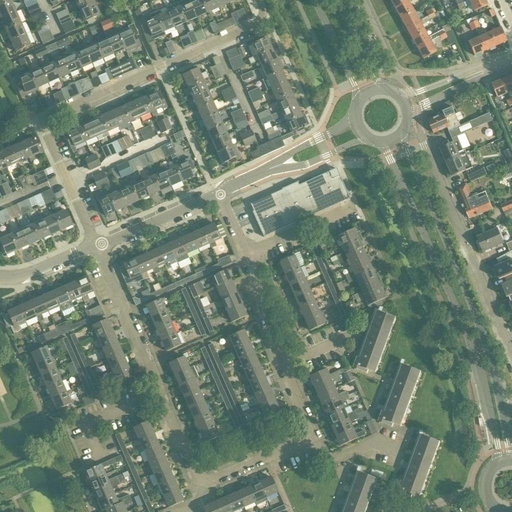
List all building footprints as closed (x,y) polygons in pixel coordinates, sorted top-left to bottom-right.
[(92,0),(74,0),(80,11),(95,4),(92,0)] [(187,0),(184,0),(176,4),(185,23),(196,18),(189,3),(187,0)] [(200,0),(187,0),(189,3),(196,18),(207,13),(202,1),(200,0)] [(213,0),(200,0),(202,1),(207,13),(218,9),(213,0)] [(213,0),(218,9),(229,4),(226,0),(213,0)] [(389,0),(395,9),(408,1),(406,0),(389,0)] [(487,6),(484,0),(470,0),(469,1),(473,12),(487,6)] [(395,9),(400,19),(413,12),(408,1),(395,9)] [(0,17),(1,19),(16,13),(11,2),(0,6),(0,17)] [(95,4),(80,11),(85,22),(100,16),(95,4)] [(176,4),(165,8),(167,13),(169,16),(174,28),(185,23),(176,4)] [(31,19),(42,14),(40,9),(29,14),(31,19)] [(58,20),(69,15),(67,10),(55,15),(58,20)] [(160,11),(155,13),(164,33),(174,28),(169,16),(167,13),(162,16),(160,11)] [(235,26),(241,23),(236,12),(231,15),(235,26)] [(400,19),(406,29),(419,22),(413,12),(400,19)] [(439,12),(434,15),(436,18),(435,18),(437,20),(442,17),(439,12)] [(16,13),(1,19),(6,30),(21,24),(16,13)] [(144,18),(138,20),(139,22),(144,33),(149,31),(153,41),(165,35),(164,33),(155,13),(149,15),(150,16),(152,20),(146,23),(144,19),(144,18)] [(42,14),(31,19),(34,25),(45,20),(42,14)] [(429,16),(428,17),(419,22),(406,29),(412,39),(425,32),(421,26),(435,18),(436,18),(434,15),(433,14),(429,16)] [(69,15),(58,20),(60,26),(72,21),(69,15)] [(111,19),(100,24),(104,32),(114,27),(111,19)] [(11,41),(26,34),(21,24),(6,30),(11,41)] [(141,47),(136,36),(138,35),(133,24),(128,27),(129,30),(118,35),(119,38),(124,50),(125,50),(126,52),(135,49),(135,50),(141,47)] [(447,25),(441,28),(442,30),(444,33),(449,31),(450,31),(448,25),(447,25)] [(216,27),(211,30),(214,36),(219,33),(216,27)] [(500,28),(489,33),(495,47),(506,42),(500,28)] [(412,39),(417,49),(445,34),(444,33),(442,30),(428,38),(425,32),(412,39)] [(41,41),(43,45),(53,40),(49,31),(38,36),(41,41)] [(189,40),(195,37),(192,32),(187,34),(189,40)] [(489,33),(479,38),(485,51),(495,47),(489,33)] [(26,34),(11,41),(16,53),(31,46),(26,34)] [(436,52),(433,46),(447,38),(445,34),(417,49),(423,59),(436,52)] [(110,49),(113,55),(124,50),(119,38),(118,35),(107,40),(110,49)] [(195,37),(189,40),(191,45),(197,43),(195,37)] [(69,44),(67,38),(56,43),(58,49),(69,44)] [(473,56),(485,51),(479,38),(468,42),(473,56)] [(267,39),(251,45),(256,56),(256,57),(272,50),(267,39)] [(110,49),(107,40),(95,45),(102,60),(113,55),(110,49)] [(170,55),(175,53),(170,41),(165,44),(170,55)] [(102,60),(95,45),(84,50),(88,59),(91,65),(102,60)] [(88,59),(84,50),(83,46),(72,50),(74,54),(73,54),(80,69),(91,65),(88,59)] [(47,54),(45,48),(34,53),(36,59),(47,54)] [(256,56),(248,60),(250,65),(258,62),(261,67),(276,61),(272,50),(256,57),(256,56)] [(65,64),(69,74),(80,69),(73,54),(62,59),(65,64)] [(233,58),(238,69),(244,67),(239,56),(233,58)] [(131,72),(136,69),(132,58),(126,61),(131,72)] [(238,69),(233,58),(228,61),(232,71),(238,69)] [(52,66),(58,79),(69,74),(65,64),(62,59),(51,64),(52,66)] [(276,61),(261,67),(266,79),(281,72),(281,71),(280,68),(282,67),(279,60),(276,61)] [(52,66),(51,64),(41,69),(47,84),(58,79),(52,66)] [(215,66),(219,77),(225,75),(220,64),(215,66)] [(206,72),(200,75),(196,66),(183,72),(185,75),(183,76),(188,87),(202,81),(203,81),(203,80),(208,78),(206,72)] [(219,77),(215,66),(210,69),(214,79),(219,77)] [(30,76),(36,89),(47,84),(41,69),(30,74),(30,76)] [(251,72),(239,77),(242,83),(253,77),(251,72)] [(266,79),(262,80),(267,91),(271,90),(286,83),(281,72),(266,79)] [(36,89),(30,76),(30,74),(19,78),(18,76),(12,78),(21,98),(37,91),(36,89)] [(511,75),(503,79),(509,93),(511,99),(511,98),(511,75)] [(85,86),(90,83),(88,78),(82,80),(85,86)] [(497,98),(509,93),(503,79),(492,84),(497,98)] [(82,94),(87,92),(93,89),(90,83),(85,86),(82,80),(77,82),(77,84),(81,93),(82,94)] [(206,89),(203,81),(202,81),(188,87),(193,98),(208,91),(206,89)] [(286,83),(271,90),(276,100),(282,97),(291,94),(286,83)] [(222,98),(233,93),(231,87),(220,92),(222,98)] [(249,99),(260,94),(258,88),(247,93),(249,99)] [(213,102),(208,91),(193,98),(196,106),(197,109),(213,102)] [(155,93),(144,98),(148,108),(150,113),(153,118),(158,116),(155,111),(161,108),(162,110),(166,108),(160,93),(156,95),(155,93)] [(233,93),(222,98),(225,103),(236,98),(233,93)] [(260,94),(249,99),(251,104),(263,99),(260,94)] [(282,97),(276,100),(280,111),(296,105),(291,94),(282,97)] [(43,111),(49,109),(44,98),(38,100),(43,111)] [(144,98),(133,103),(134,106),(139,118),(150,113),(148,108),(144,98)] [(218,113),(213,102),(197,109),(202,120),(206,118),(218,113)] [(133,103),(122,108),(127,119),(128,123),(129,122),(139,118),(134,106),(133,103)] [(296,105),(280,111),(285,122),(296,118),(301,115),(296,105)] [(122,108),(111,113),(117,128),(118,127),(120,131),(127,128),(128,131),(132,130),(129,122),(128,123),(127,119),(122,108)] [(437,117),(429,121),(434,133),(447,127),(449,131),(460,126),(459,122),(460,122),(459,121),(458,122),(455,114),(452,108),(436,115),(437,117)] [(232,120),(243,115),(241,109),(230,114),(232,120)] [(259,121),(270,116),(268,110),(256,115),(259,121)] [(111,113),(100,118),(103,126),(106,133),(107,132),(117,128),(111,113)] [(219,117),(218,113),(206,118),(202,120),(207,131),(222,124),(219,117)] [(454,143),(440,148),(446,162),(458,157),(460,157),(467,154),(465,150),(464,151),(458,136),(485,124),(493,121),(489,113),(482,117),(460,126),(449,131),(454,143)] [(243,115),(232,120),(235,125),(246,120),(243,115)] [(296,118),(285,122),(290,134),(292,133),(297,131),(298,133),(305,130),(304,127),(306,127),(305,126),(306,126),(308,125),(305,118),(302,119),(301,116),(301,115),(296,118)] [(270,116),(259,121),(261,126),(273,121),(270,116)] [(100,118),(89,123),(95,137),(102,134),(103,135),(104,138),(109,136),(107,133),(107,132),(106,133),(103,126),(100,118)] [(156,123),(161,134),(171,130),(166,119),(156,123)] [(89,123),(78,128),(84,142),(95,137),(89,123)] [(227,135),(222,124),(207,131),(212,142),(227,135)] [(144,129),(149,140),(155,137),(150,126),(144,129)] [(68,134),(64,135),(70,149),(72,153),(76,152),(74,147),(84,142),(78,128),(67,133),(68,134)] [(149,140),(144,129),(139,131),(144,142),(149,140)] [(242,142),(253,137),(251,131),(250,131),(240,136),(242,142)] [(269,142),(280,137),(277,132),(266,137),(269,142)] [(232,146),(227,135),(212,142),(216,151),(217,153),(230,147),(232,146)] [(122,138),(127,150),(133,147),(128,136),(122,138)] [(253,137),(242,142),(245,147),(255,142),(253,137)] [(257,150),(260,158),(284,147),(280,137),(269,142),(256,148),(257,150)] [(127,150),(122,138),(117,141),(122,152),(127,150)] [(35,139),(34,140),(33,139),(22,144),(28,158),(30,162),(35,160),(33,156),(39,154),(39,155),(44,153),(40,145),(38,145),(35,139)] [(170,143),(165,146),(168,153),(170,157),(172,159),(175,158),(174,155),(175,154),(170,143)] [(11,149),(18,163),(28,158),(22,144),(11,149)] [(105,159),(111,157),(106,145),(100,148),(105,159)] [(233,146),(232,146),(230,147),(217,153),(222,164),(230,160),(231,164),(241,159),(235,145),(233,146)] [(165,146),(159,148),(164,159),(170,157),(168,153),(165,146)] [(0,153),(4,164),(6,168),(18,163),(11,149),(0,153)] [(260,158),(257,150),(249,154),(253,161),(260,158)] [(9,173),(6,168),(4,164),(0,153),(0,170),(1,170),(4,175),(9,173)] [(143,155),(148,167),(154,164),(149,153),(143,155)] [(458,157),(446,162),(452,177),(466,171),(473,168),(468,158),(467,154),(460,157),(458,157)] [(87,166),(98,161),(95,155),(84,160),(87,166)] [(148,167),(143,155),(137,158),(142,169),(148,167)] [(172,159),(171,159),(175,167),(174,167),(178,176),(181,182),(193,177),(190,171),(194,169),(189,158),(185,161),(185,162),(180,165),(177,157),(175,158),(172,159)] [(98,161),(87,166),(89,171),(100,166),(98,161)] [(121,165),(126,176),(132,174),(127,163),(121,165)] [(126,176),(121,165),(116,168),(121,179),(126,176)] [(174,167),(164,172),(170,187),(181,182),(178,176),(174,167)] [(349,199),(335,168),(298,185),(297,183),(298,182),(280,190),(280,191),(250,205),(253,211),(251,211),(263,238),(349,199)] [(487,175),(484,168),(468,175),(471,183),(487,175)] [(34,182),(46,177),(43,171),(32,176),(34,182)] [(164,172),(152,177),(159,192),(170,187),(164,172)] [(95,184),(106,178),(103,173),(92,178),(95,184)] [(23,189),(28,186),(23,175),(18,178),(23,189)] [(46,177),(34,182),(37,187),(48,182),(46,177)] [(152,177),(141,182),(147,194),(148,197),(159,192),(152,177)] [(106,178),(95,184),(97,189),(109,184),(106,178)] [(134,181),(130,183),(131,186),(130,187),(133,194),(137,202),(148,197),(147,194),(141,182),(136,184),(134,181)] [(1,185),(6,196),(12,194),(7,183),(1,185)] [(492,209),(485,193),(478,196),(477,193),(471,196),(466,184),(457,188),(469,219),(492,209)] [(130,187),(120,192),(126,207),(137,202),(133,194),(130,187)] [(43,200),(54,195),(51,189),(40,194),(43,200)] [(120,192),(109,197),(111,202),(115,212),(126,207),(120,192)] [(54,195),(43,200),(45,205),(56,200),(54,195)] [(109,197),(98,201),(104,216),(115,212),(111,202),(109,197)] [(28,200),(22,203),(24,208),(27,213),(33,211),(31,208),(36,205),(33,198),(28,200)] [(511,208),(511,200),(501,205),(504,212),(511,208)] [(22,203),(17,205),(22,216),(27,213),(24,208),(22,203)] [(0,212),(0,213),(4,223),(11,221),(6,210),(0,212)] [(54,216),(61,231),(72,226),(66,211),(54,216)] [(30,221),(32,226),(39,241),(50,236),(43,221),(41,216),(30,221)] [(61,231),(54,216),(43,221),(50,236),(61,231)] [(214,224),(202,230),(208,242),(209,244),(211,248),(216,246),(214,242),(221,239),(214,224)] [(39,241),(32,226),(21,231),(28,246),(39,241)] [(354,229),(328,240),(330,245),(338,241),(341,247),(361,238),(360,235),(357,236),(354,229)] [(483,252),(504,244),(497,229),(477,237),(483,252)] [(202,230),(191,235),(192,237),(197,250),(209,244),(208,242),(202,230)] [(28,246),(21,231),(10,236),(17,251),(28,246)] [(180,240),(179,240),(186,255),(187,254),(197,250),(192,237),(191,235),(180,240)] [(17,251),(10,236),(0,240),(0,242),(2,247),(0,248),(3,255),(5,254),(6,255),(17,251)] [(168,243),(167,243),(174,260),(176,263),(177,263),(177,264),(183,261),(189,259),(187,254),(186,255),(179,240),(180,240),(179,238),(171,241),(172,243),(168,245),(168,243)] [(344,253),(336,256),(338,260),(363,249),(360,243),(363,241),(361,238),(341,247),(344,253)] [(161,248),(157,250),(163,264),(166,270),(171,268),(170,266),(176,263),(174,260),(167,243),(160,246),(161,248)] [(315,247),(310,249),(315,260),(320,258),(315,247)] [(363,249),(338,260),(339,264),(347,261),(350,267),(370,258),(368,254),(366,256),(363,249)] [(157,250),(145,255),(152,270),(154,275),(160,273),(157,267),(163,264),(157,250)] [(511,274),(511,250),(509,252),(510,252),(497,260),(500,269),(493,270),(494,270),(495,278),(498,277),(499,280),(504,278),(511,274)] [(294,256),(279,263),(284,274),(299,268),(305,265),(299,253),(293,255),(294,256)] [(145,255),(134,260),(141,274),(143,280),(148,278),(146,272),(152,270),(145,255)] [(228,256),(216,261),(218,264),(220,269),(231,264),(229,259),(228,256)] [(352,272),(345,276),(346,280),(372,269),(369,262),(371,261),(370,258),(350,267),(352,272)] [(123,266),(118,268),(126,286),(130,284),(133,285),(137,283),(143,280),(141,274),(134,260),(123,265),(123,266)] [(218,264),(211,267),(213,272),(220,269),(218,264)] [(299,268),(284,274),(289,286),(304,279),(299,268)] [(206,269),(195,274),(197,279),(209,274),(206,269)] [(372,269),(346,280),(348,284),(356,280),(359,286),(379,278),(377,274),(375,275),(372,269)] [(211,277),(216,288),(231,282),(226,270),(211,277)] [(325,270),(320,272),(324,280),(328,278),(325,270)] [(195,274),(187,278),(190,283),(197,279),(195,274)] [(511,295),(511,274),(504,278),(508,287),(501,288),(502,296),(506,295),(507,298),(510,297),(511,295)] [(75,282),(81,297),(84,303),(89,300),(87,295),(94,292),(87,277),(75,282)] [(361,292),(353,296),(355,300),(380,289),(377,282),(380,281),(379,278),(359,286),(361,292)] [(183,279),(172,284),(174,289),(186,284),(184,279),(183,279)] [(304,279),(289,286),(294,297),(309,290),(304,279)] [(81,297),(75,282),(63,287),(70,302),(73,308),(78,306),(75,300),(81,297)] [(216,288),(221,300),(236,293),(231,282),(216,288)] [(345,292),(341,282),(336,284),(340,294),(345,292)] [(202,295),(197,283),(188,287),(193,299),(197,297),(202,295)] [(172,284),(165,288),(167,293),(174,289),(172,284)] [(61,313),(73,308),(70,302),(63,287),(52,292),(59,307),(61,313)] [(149,294),(152,299),(163,294),(161,289),(149,294)] [(184,289),(180,291),(185,302),(190,300),(184,289)] [(380,289),(355,300),(357,304),(365,300),(368,306),(385,299),(387,298),(386,294),(383,295),(380,289)] [(309,290),(294,297),(299,308),(314,302),(309,290)] [(59,307),(52,292),(41,297),(47,312),(59,307)] [(330,294),(336,306),(340,304),(335,292),(330,294)] [(221,300),(226,311),(241,304),(236,293),(221,300)] [(132,299),(135,307),(152,299),(149,294),(138,299),(134,298),(132,299)] [(30,305),(36,317),(39,323),(44,321),(41,315),(47,312),(41,297),(29,302),(30,305)] [(145,306),(150,318),(166,311),(161,299),(145,306)] [(199,300),(194,302),(198,310),(202,308),(199,300)] [(30,305),(29,302),(18,307),(25,322),(36,317),(30,305)] [(314,302),(299,308),(305,320),(319,313),(314,302)] [(247,316),(241,304),(226,311),(231,323),(247,316)] [(341,318),(345,316),(340,304),(336,306),(341,318)] [(21,331),(18,325),(25,322),(18,307),(7,312),(7,314),(1,316),(7,329),(10,327),(13,334),(21,331)] [(91,317),(90,317),(92,322),(104,317),(102,312),(100,307),(99,307),(94,309),(93,311),(95,315),(91,317)] [(150,318),(155,329),(171,322),(166,311),(150,318)] [(195,312),(190,314),(195,325),(200,323),(195,312)] [(394,319),(376,312),(376,313),(374,319),(371,318),(369,325),(371,326),(369,332),(366,332),(364,339),(366,340),(364,346),(361,345),(359,352),(361,353),(359,359),(356,358),(352,368),(366,373),(367,370),(374,373),(374,372),(372,371),(374,366),(376,367),(379,359),(377,358),(379,353),(381,353),(384,346),(384,345),(382,345),(384,339),(386,340),(389,332),(387,331),(389,326),(390,327),(393,319),(394,319)] [(319,313),(305,320),(310,331),(325,325),(319,313)] [(90,317),(79,322),(81,327),(92,322),(90,317)] [(92,326),(97,338),(112,331),(107,319),(92,326)] [(208,319),(203,321),(208,333),(213,331),(208,319)] [(79,322),(68,327),(70,332),(81,327),(79,322)] [(155,329),(160,340),(176,334),(171,322),(155,329)] [(68,327),(56,332),(58,337),(70,332),(68,327)] [(55,330),(43,335),(45,337),(47,342),(58,337),(56,332),(55,330)] [(228,337),(233,349),(249,342),(244,330),(228,337)] [(97,338),(102,349),(117,342),(112,331),(97,338)] [(181,345),(176,334),(160,340),(166,352),(181,345)] [(43,335),(32,340),(34,342),(36,347),(47,342),(45,337),(43,335)] [(66,337),(62,339),(67,351),(72,349),(66,337)] [(75,337),(71,339),(75,347),(79,346),(75,337)] [(34,342),(22,347),(24,352),(36,347),(34,342)] [(102,349),(107,360),(122,354),(117,342),(102,349)] [(233,349),(238,360),(254,353),(249,342),(233,349)] [(31,353),(36,365),(51,358),(46,347),(31,353)] [(204,347),(199,349),(203,358),(207,356),(204,347)] [(72,349),(67,351),(70,359),(75,357),(72,349)] [(238,360),(243,371),(259,365),(254,353),(238,360)] [(107,360),(112,372),(127,365),(122,354),(107,360)] [(168,364),(173,375),(189,368),(184,357),(168,364)] [(36,365),(41,376),(56,370),(51,358),(36,365)] [(77,360),(72,363),(77,374),(82,372),(77,360)] [(209,360),(205,361),(209,370),(213,368),(209,360)] [(132,377),(127,365),(112,372),(117,384),(132,377)] [(243,371),(248,383),(264,376),(259,365),(243,371)] [(419,373),(419,372),(401,366),(401,367),(399,373),(396,372),(394,379),(396,380),(394,386),(391,385),(389,392),(391,393),(389,400),(387,399),(384,406),(386,407),(384,413),(381,412),(377,422),(391,427),(392,424),(399,426),(397,425),(399,420),(401,421),(404,412),(402,412),(404,406),(406,407),(409,399),(407,398),(409,393),(411,394),(414,386),(412,385),(414,380),(416,381),(418,373),(419,373)] [(193,367),(189,368),(173,375),(179,387),(194,380),(198,378),(193,367)] [(309,377),(306,378),(308,382),(310,381),(313,387),(338,376),(343,373),(348,371),(346,367),(329,375),(326,369),(309,377)] [(41,376),(46,388),(61,381),(56,370),(41,376)] [(214,371),(210,373),(215,384),(219,382),(214,371)] [(348,371),(343,373),(348,383),(354,381),(349,371),(348,371)] [(82,372),(77,374),(81,383),(86,381),(82,372)] [(248,383),(254,394),(269,387),(264,376),(248,383)] [(338,376),(313,387),(316,394),(314,395),(315,398),(317,396),(335,389),(332,383),(340,380),(338,376)] [(195,381),(194,380),(179,387),(184,398),(199,391),(195,381)] [(46,388),(51,399),(66,392),(61,381),(46,388)] [(219,382),(215,384),(219,393),(223,391),(219,382)] [(254,394),(259,405),(274,399),(269,387),(254,394)] [(317,396),(315,398),(317,401),(319,400),(322,406),(340,398),(347,395),(345,391),(337,395),(335,389),(317,396)] [(184,398),(189,409),(204,402),(199,391),(184,398)] [(71,404),(66,392),(51,399),(56,411),(71,404)] [(340,398),(322,406),(325,414),(323,415),(324,417),(326,416),(338,411),(344,408),(341,403),(349,399),(347,395),(340,398)] [(264,417),(279,410),(274,399),(259,405),(264,417)] [(189,409),(194,421),(209,414),(204,402),(189,409)] [(326,416),(324,417),(325,421),(328,420),(331,426),(356,415),(363,412),(362,410),(359,409),(354,411),(346,414),(344,408),(338,411),(326,416)] [(194,421),(199,432),(214,425),(209,414),(194,421)] [(356,415),(331,426),(334,433),(331,434),(333,437),(335,436),(347,431),(353,429),(350,423),(358,419),(356,415)] [(234,416),(230,418),(234,427),(238,425),(234,416)] [(133,428),(138,440),(153,433),(148,422),(133,428)] [(219,437),(214,425),(199,432),(204,444),(219,437)] [(335,436),(333,437),(334,441),(337,440),(340,447),(365,435),(363,431),(355,434),(353,429),(347,431),(335,436)] [(138,440),(143,451),(158,445),(153,433),(138,440)] [(438,443),(420,436),(420,437),(418,443),(415,442),(413,449),(415,450),(413,457),(410,456),(408,463),(410,464),(408,470),(405,469),(403,476),(405,477),(403,483),(400,482),(396,492),(410,497),(411,494),(418,497),(418,496),(416,496),(418,490),(420,491),(423,483),(421,482),(423,477),(425,478),(428,469),(426,469),(428,464),(430,464),(433,456),(431,455),(433,450),(435,451),(437,443),(438,443)] [(121,437),(116,439),(120,448),(124,446),(121,437)] [(143,451),(148,462),(163,456),(158,445),(143,451)] [(126,449),(121,451),(123,455),(125,459),(129,457),(126,449)] [(148,462),(153,474),(168,467),(163,456),(148,462)] [(105,475),(103,468),(115,463),(113,459),(84,472),(87,479),(85,480),(86,483),(105,475)] [(131,460),(126,462),(130,471),(134,469),(131,460)] [(153,474),(158,485),(173,479),(168,467),(153,474)] [(371,469),(369,475),(381,479),(383,473),(371,469)] [(375,480),(358,473),(357,474),(358,474),(355,480),(353,479),(350,486),(353,487),(350,494),(348,493),(345,500),(348,501),(346,507),(343,506),(340,511),(363,511),(366,506),(364,506),(365,501),(368,501),(371,493),(368,492),(370,487),(372,488),(375,480)] [(105,475),(86,483),(88,486),(90,485),(93,492),(109,484),(117,481),(116,477),(108,480),(105,475)] [(260,483),(266,498),(278,493),(274,484),(271,478),(271,477),(260,483)] [(158,485),(163,497),(178,490),(175,484),(173,479),(158,485)] [(95,503),(114,494),(111,489),(119,485),(117,481),(109,484),(93,492),(96,499),(93,500),(95,503)] [(249,488),(248,488),(255,503),(256,506),(257,506),(256,505),(267,501),(268,501),(266,498),(260,483),(259,481),(251,484),(252,486),(249,488)] [(248,488),(237,493),(244,508),(255,503),(248,488)] [(163,497),(168,508),(183,502),(178,490),(163,497)] [(237,493),(226,498),(231,511),(233,511),(244,508),(237,493)] [(130,499),(129,495),(117,501),(114,494),(95,503),(96,506),(99,505),(102,511),(105,510),(126,501),(130,499)] [(231,511),(226,498),(214,503),(218,511),(231,511)] [(126,511),(124,507),(132,503),(130,499),(126,501),(105,510),(105,511),(126,511)] [(218,511),(214,503),(203,508),(204,511),(218,511)]
